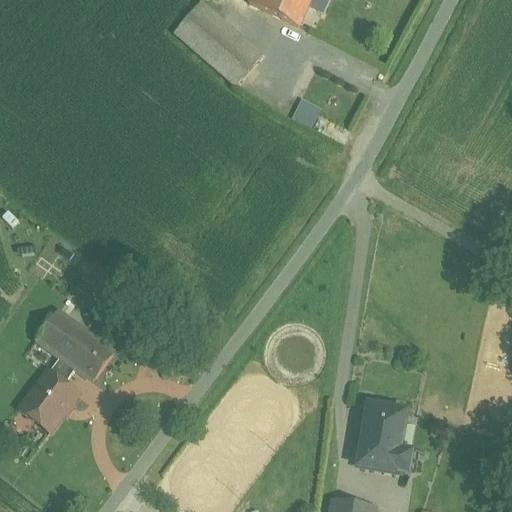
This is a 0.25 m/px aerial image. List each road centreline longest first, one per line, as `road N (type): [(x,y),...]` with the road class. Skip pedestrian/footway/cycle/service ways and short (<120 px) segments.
road 1 (unclassified): [(352,172),(107,511)]
road 2 (unclassified): [(453,0),(352,172)]
road 3 (unclassified): [(352,172),(511,263)]
